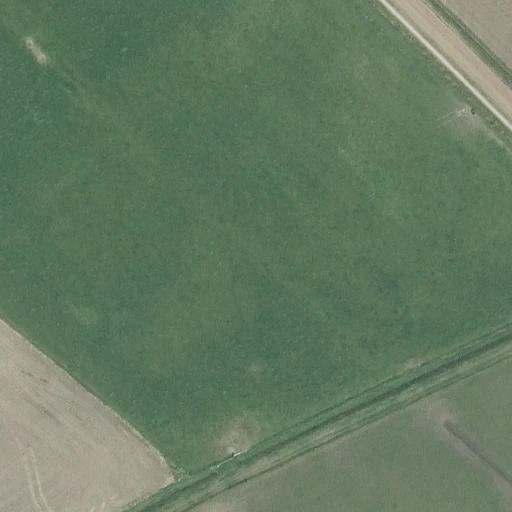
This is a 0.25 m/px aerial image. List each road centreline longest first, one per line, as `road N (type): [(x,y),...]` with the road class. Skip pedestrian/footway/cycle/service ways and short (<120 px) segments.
road 1 (track): [(511,347),(172,511)]
road 2 (track): [(400,0),(511,110)]
